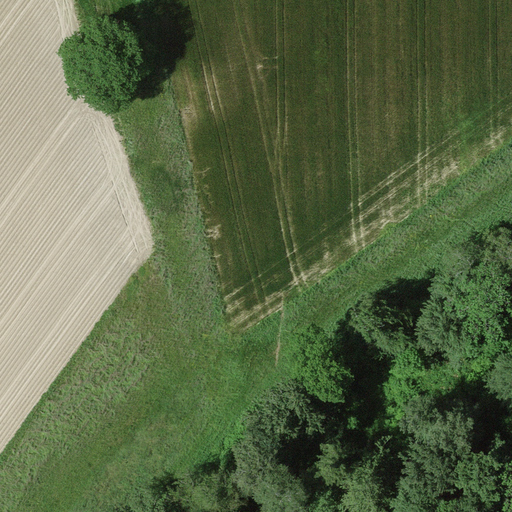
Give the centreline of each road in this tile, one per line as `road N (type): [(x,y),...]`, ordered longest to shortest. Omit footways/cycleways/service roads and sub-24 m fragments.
road 1 (track): [(152,511),(217,426),(309,348),(509,210)]
road 2 (track): [(178,511),(252,480),(319,469),(424,491),(511,496)]
